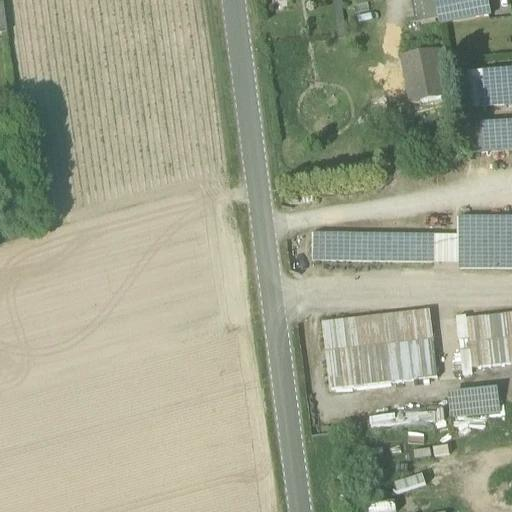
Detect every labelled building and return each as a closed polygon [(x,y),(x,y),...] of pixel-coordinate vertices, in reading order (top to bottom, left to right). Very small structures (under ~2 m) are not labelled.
[(331,0),(337,40),(346,38),(341,0),(331,0)] [(434,0),(409,0),(415,24),(438,20),(437,13),(434,0)] [(434,0),(437,13),(488,3),(487,0),(434,0)] [(437,13),(438,20),(439,26),(491,15),(488,3),(437,13)] [(402,57),(412,106),(447,99),(438,50),(402,57)] [(511,74),(479,77),(481,101),(482,109),(511,106),(511,74)] [(479,77),(470,78),(471,102),(481,101),(479,77)] [(471,109),(482,109),(481,101),(471,102),(471,109)] [(511,127),(473,130),(475,154),(511,151),(511,127)] [(434,240),(433,264),(460,264),(460,246),(470,246),(470,221),(457,221),(458,239),(434,240)] [(470,246),(511,245),(511,221),(470,221),(470,246)] [(313,238),(313,262),(433,264),(434,240),(313,238)] [(460,270),(511,270),(511,245),(470,246),(460,246),(460,264),(460,270)] [(430,312),(322,324),(329,392),(438,380),(430,312)] [(511,315),(465,321),(469,369),(511,364),(511,315)] [(449,399),(450,420),(500,415),(497,394),(449,399)]
